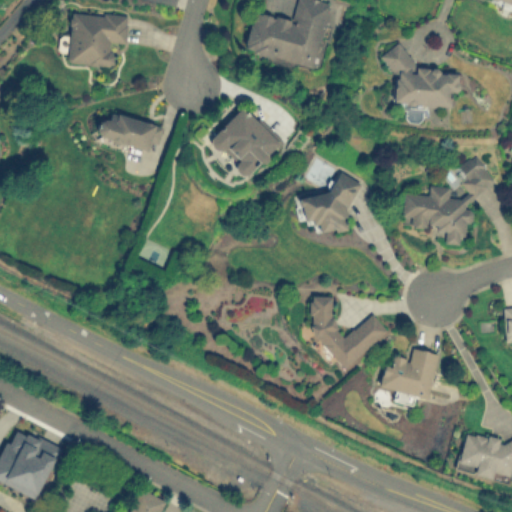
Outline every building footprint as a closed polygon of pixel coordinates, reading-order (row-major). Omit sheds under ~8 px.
[(252,9),(241,49),(312,67),(329,1),(325,0),(294,0),(290,19),(252,9)] [(62,61),(110,65),(111,41),(123,42),(125,14),(70,10),(68,36),(64,36),(62,61)] [(449,104),(449,93),(456,89),(456,72),(438,71),(435,66),(414,66),(398,41),(379,53),(392,74),(392,103),(449,104)] [(239,102),(208,138),(234,162),(230,166),(244,178),(280,138),(239,102)] [(155,143),(160,123),(109,111),(107,119),(98,117),(94,136),(145,148),(147,141),(155,143)] [(494,176),(471,153),(457,166),(461,170),(460,183),(466,190),(459,197),(446,196),(446,188),(444,185),(427,184),(426,193),(402,192),(400,215),(409,215),(408,224),(432,226),(436,229),(443,229),(442,241),(455,242),(463,234),(464,225),(470,218),(471,212),(464,205),(494,176)] [(326,189),(295,197),(298,208),(295,214),(309,223),(314,222),(316,231),(330,228),(334,230),(347,227),(343,208),(357,183),(356,180),(337,169),(326,189)] [(383,333),(383,329),(371,312),(340,335),(334,327),(334,320),(329,314),(329,294),(307,294),(307,325),(338,367),(383,333)] [(511,304),(501,305),(502,342),(511,341),(511,304)] [(435,351),(410,346),(407,357),(392,354),(389,365),(382,363),(376,385),(425,396),(435,351)] [(0,482),(33,498),(52,456),(21,442),(24,435),(10,429),(0,450),(0,482)] [(464,429),(455,461),(471,466),(474,472),(487,476),(496,472),(507,475),(511,459),(511,434),(501,439),(464,429)] [(156,511),(163,500),(139,487),(126,511),(156,511)]
